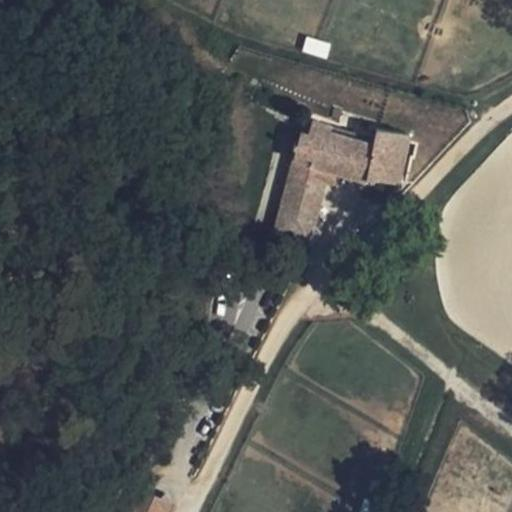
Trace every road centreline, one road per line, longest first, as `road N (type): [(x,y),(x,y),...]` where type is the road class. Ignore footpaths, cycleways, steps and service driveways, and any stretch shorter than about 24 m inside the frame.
road 1 (track): [(186,511),(241,394),(313,295),(511,110)]
road 2 (track): [(313,295),(364,307),(511,428)]
